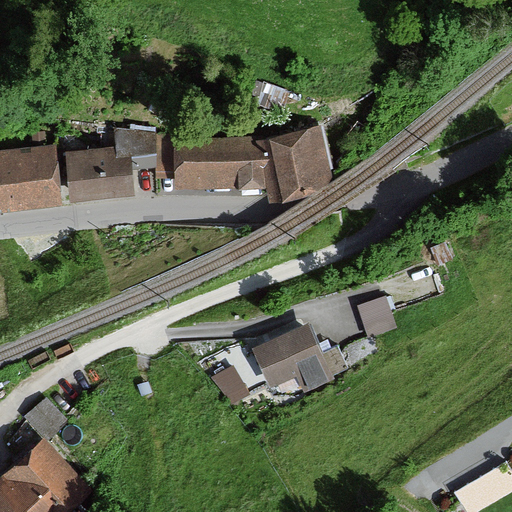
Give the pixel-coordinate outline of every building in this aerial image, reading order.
[(268,173),(273,195),(329,183),(320,145),(322,145),(317,126),(262,137),(177,140),(178,175),(268,173)] [(91,151),(72,152),(75,193),(127,187),(125,164),(155,161),(154,134),(116,129),(117,155),(92,157),(91,151)] [(56,153),(0,158),(0,199),(59,194),(56,153)] [(371,328),(399,320),(390,290),(362,298),(371,328)] [(318,353),(306,327),(287,335),(260,347),(273,378),(299,367),(299,368),(300,367),(308,385),(348,367),(338,345),(318,353)] [(240,356),(214,373),(233,402),(259,385),(240,356)] [(66,420),(48,399),(28,417),(47,439),(66,420)] [(82,487),(42,444),(14,470),(19,477),(0,494),(0,511),(55,511),(64,504),(84,490),(82,487)] [(511,470),(506,461),(454,490),(466,511),(476,511),(511,491),(511,470)]
